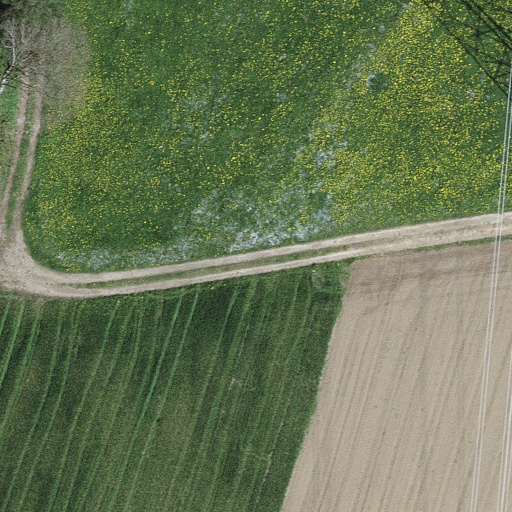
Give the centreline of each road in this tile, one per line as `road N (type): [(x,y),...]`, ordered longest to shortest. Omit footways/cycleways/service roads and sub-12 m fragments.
road 1 (track): [(511,234),(204,277),(0,280)]
road 2 (track): [(30,0),(30,155),(55,281)]
